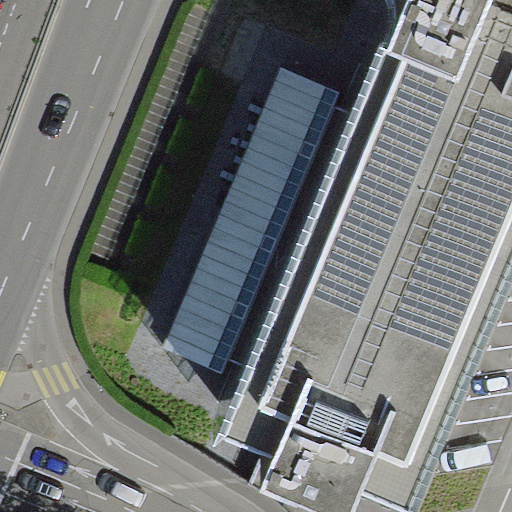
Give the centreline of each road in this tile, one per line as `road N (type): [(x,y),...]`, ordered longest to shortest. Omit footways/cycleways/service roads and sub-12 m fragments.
road 1 (unclassified): [(182,511),(102,438),(56,378),(42,346),(21,230)]
road 2 (primary): [(21,230),(110,0)]
road 3 (unclassified): [(120,511),(0,473)]
